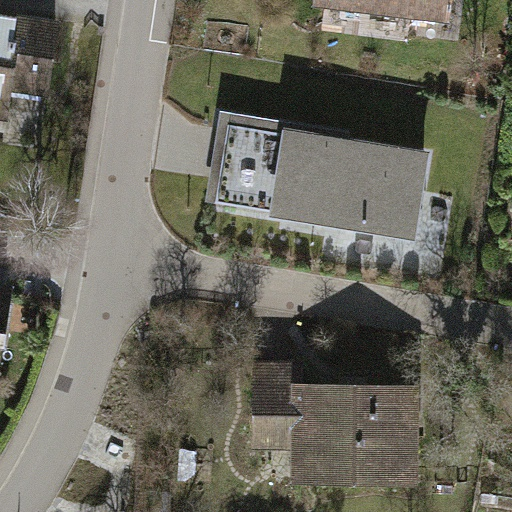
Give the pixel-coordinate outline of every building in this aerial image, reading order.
[(309,0),(307,22),(447,35),(450,0),(309,0)] [(0,129),(7,131),(12,102),(48,108),(61,28),(0,17),(0,129)] [(300,106),(226,97),(213,216),(312,227),(314,214),(361,219),(369,146),(297,138),(300,106)] [(0,366),(15,284),(0,281),(0,366)] [(296,365),(251,366),(252,456),(290,455),(290,491),(421,489),(419,386),(296,388),(296,365)]
